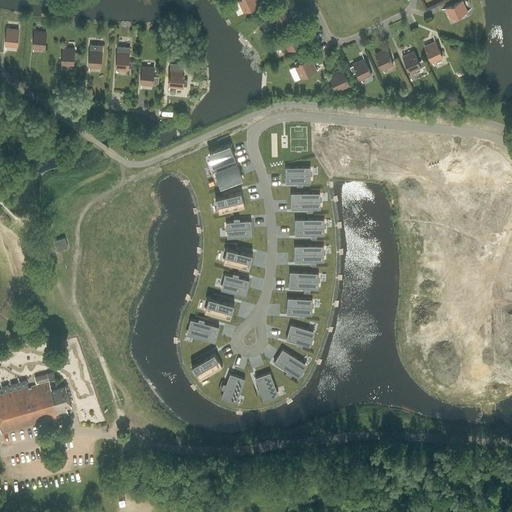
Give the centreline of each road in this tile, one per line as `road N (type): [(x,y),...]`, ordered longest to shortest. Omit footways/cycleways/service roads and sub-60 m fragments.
road 1 (unknown): [(11,453),(131,429),(98,350),(105,304),(138,243),(126,164)]
road 2 (track): [(511,228),(424,357),(390,437)]
